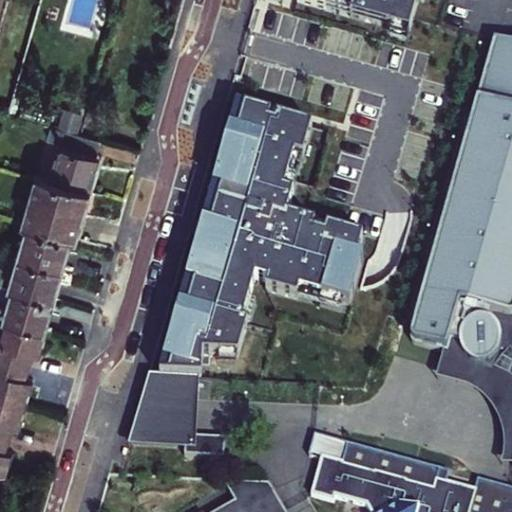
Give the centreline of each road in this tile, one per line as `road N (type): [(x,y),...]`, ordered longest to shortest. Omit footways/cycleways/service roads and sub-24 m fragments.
road 1 (residential): [(52,511),(92,375),(113,353),(171,162),(168,133),(188,60),(213,0)]
road 2 (unknown): [(156,212),(414,303)]
